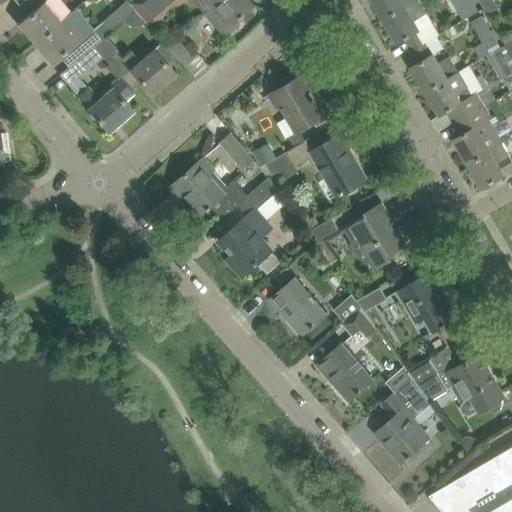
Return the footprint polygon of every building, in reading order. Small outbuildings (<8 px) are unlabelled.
[(135,10),(140,16),(158,0),(130,0),(128,2),(135,10)] [(151,29),(184,0),(158,0),(140,16),(151,29)] [(218,0),(211,7),(203,14),(224,37),(239,24),(235,19),(251,5),(247,0),(218,0)] [(373,0),(384,18),(414,0),(373,0)] [(419,0),(414,0),(384,18),(398,42),(406,37),(413,50),(421,45),(416,35),(418,34),(412,23),(428,14),(419,0)] [(473,0),(455,0),(466,18),(479,10),(473,0)] [(479,0),(488,14),(499,7),(495,0),(479,0)] [(18,23),(35,42),(59,22),(43,3),(18,23)] [(59,22),(35,42),(51,62),(72,44),(82,55),(92,46),(93,46),(105,36),(110,31),(102,22),(93,30),(91,28),(92,26),(76,7),(59,22)] [(134,11),(124,20),(127,24),(134,27),(141,24),(144,22),(134,11)] [(487,54),(487,55),(501,47),(501,46),(499,42),(499,43),(482,15),(472,22),(488,49),(489,49),(491,52),(487,54)] [(511,53),(511,56),(511,33),(503,39),(506,44),(511,53)] [(93,46),(102,56),(118,76),(121,78),(131,70),(151,92),(173,72),(166,63),(174,55),(166,46),(165,46),(162,42),(155,48),(153,47),(139,60),(130,50),(122,56),(105,36),(93,46)] [(166,46),(174,55),(184,66),(194,57),(176,37),(166,46)] [(450,56),(439,62),(426,42),(421,45),(413,50),(420,61),(412,66),(426,90),(459,71),(450,56)] [(511,74),(511,56),(511,53),(506,44),(501,47),(487,55),(502,80),(504,79),(511,74)] [(82,55),(73,62),(83,73),(102,56),(93,46),(92,46),(82,55)] [(485,104),(496,98),(490,87),(473,96),(459,71),(426,90),(440,114),(448,110),(455,122),(485,104)] [(316,99),(302,75),(271,93),(278,106),(282,104),(296,131),(314,121),(316,124),(328,118),(326,114),(328,113),(319,97),(316,99)] [(121,78),(118,76),(109,84),(111,86),(97,98),(78,76),(69,84),(78,96),(107,130),(131,109),(124,101),(133,93),(121,78)] [(455,138),(469,163),(503,142),(489,119),(492,117),(485,104),(455,122),(462,134),(455,138)] [(220,143),(226,150),(242,168),(254,158),(232,132),(220,143)] [(277,157),(261,167),(269,177),(273,174),(294,162),(296,165),(314,155),(327,177),(320,182),(330,199),(337,195),(338,196),(350,189),(367,179),(341,133),(323,143),(311,151),(305,140),(296,146),(277,157)] [(511,168),(511,157),(503,142),(469,163),(483,186),(511,168)] [(253,151),(261,167),(277,157),(270,143),(253,151)] [(222,218),(239,203),(238,202),(253,189),(248,182),(241,188),(235,180),(228,186),(214,170),(216,168),(205,156),(172,185),(182,197),(186,194),(202,213),(208,208),(209,209),(212,207),(222,218)] [(254,190),(253,189),(238,202),(239,203),(249,214),(234,227),(219,240),(247,272),(259,261),(268,272),(281,261),(272,250),(272,249),(262,238),(275,226),(258,207),(278,190),(269,177),(254,190)] [(348,222),(341,226),(343,230),(350,242),(348,243),(350,247),(357,258),(366,253),(373,265),(389,255),(390,254),(406,245),(383,206),(366,216),(362,218),(360,215),(348,222)] [(321,225),(320,224),(311,229),(312,230),(310,231),(318,244),(341,231),(333,217),(321,225)] [(429,316),(437,330),(456,318),(447,303),(443,306),(433,287),(438,285),(430,271),(413,281),(399,289),(418,322),(429,316)] [(285,286),(270,299),(301,336),(306,331),(326,314),(328,312),(297,276),(285,286)] [(387,298),(381,287),(359,299),(365,311),(387,298)] [(343,324),(353,335),(361,327),(368,335),(377,328),(361,306),(343,324)] [(326,314),(306,331),(316,342),(336,325),(326,314)] [(343,341),(331,352),(316,365),(348,401),(358,392),(359,393),(363,390),(362,389),(368,383),(375,378),(343,341)] [(456,367),(444,374),(451,386),(461,403),(464,401),(463,401),(463,402),(462,403),(462,404),(461,405),(461,406),(461,407),(461,408),(461,409),(461,410),(462,410),(462,411),(462,412),(463,412),(463,413),(464,413),(464,414),(465,414),(466,414),(466,415),(467,415),(468,415),(469,415),(470,415),(471,415),(472,414),(480,409),(484,407),(485,409),(486,409),(486,410),(487,410),(487,411),(488,411),(489,411),(489,412),(490,412),(491,412),(492,412),(493,412),(494,412),(495,412),(496,412),(497,412),(498,411),(499,411),(500,410),(501,409),(502,408),(502,407),(503,407),(503,406),(503,405),(504,404),(504,403),(504,402),(504,401),(504,400),(504,399),(503,399),(503,398),(502,397),(504,396),(479,353),(462,363),(456,367)] [(431,358),(409,372),(413,377),(418,385),(423,391),(430,400),(449,390),(448,387),(439,372),(431,358)] [(395,416),(378,430),(392,445),(389,447),(401,461),(408,456),(409,457),(412,454),(411,453),(426,440),(429,437),(413,419),(432,403),(430,400),(423,391),(418,385),(413,377),(390,396),(383,402),(395,416)] [(511,511),(511,446),(430,494),(430,495),(445,511),(511,511)]
